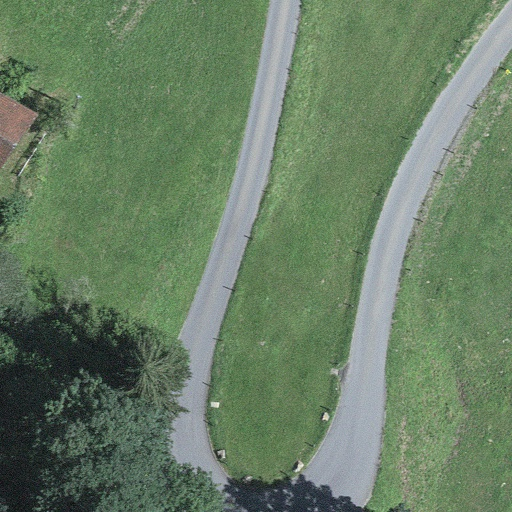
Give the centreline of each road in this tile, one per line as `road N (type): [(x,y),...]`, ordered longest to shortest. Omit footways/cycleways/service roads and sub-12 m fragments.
road 1 (unclassified): [(229,511),(191,470),(183,432),(187,387),(259,147),(288,0)]
road 2 (unclassified): [(511,27),(451,109),(402,205),(350,459),(335,490),(309,511)]
